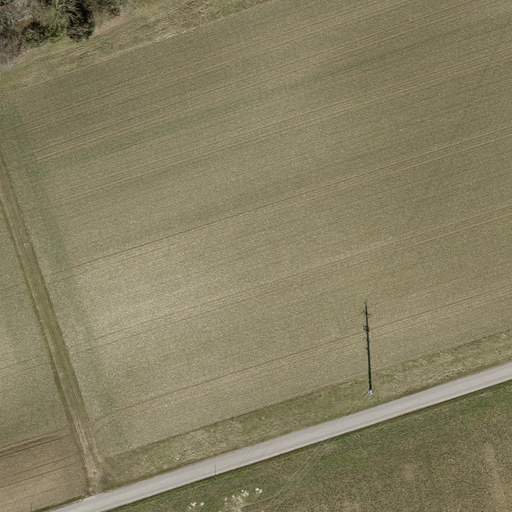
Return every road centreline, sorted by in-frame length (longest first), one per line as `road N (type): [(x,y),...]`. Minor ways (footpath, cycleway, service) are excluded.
road 1 (track): [(511,370),(75,511)]
road 2 (track): [(99,503),(0,171)]
